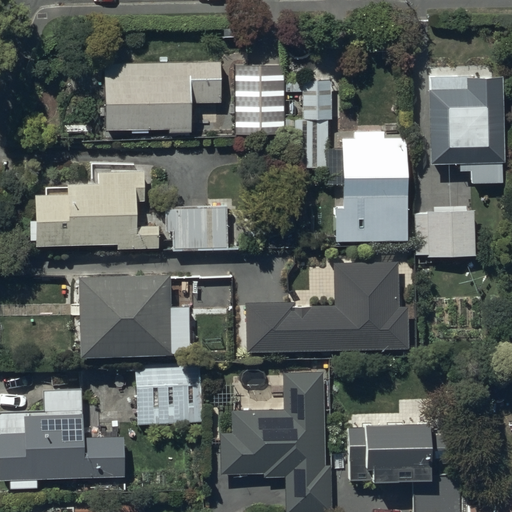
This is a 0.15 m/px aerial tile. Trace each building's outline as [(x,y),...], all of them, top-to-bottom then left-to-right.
[(219,104),(218,64),(102,66),(103,134),(166,132),(166,136),(188,135),(187,105),(219,104)] [(281,67),(275,67),(275,64),(248,64),(248,68),(232,68),(233,137),(282,136),(281,67)] [(501,166),(499,80),(479,81),(479,66),(427,68),(428,93),(425,93),(428,168),(457,168),(457,174),(468,174),(469,186),(500,185),(499,166),(501,166)] [(323,83),(300,84),(301,123),(324,123),(323,83)] [(384,136),(384,141),(341,142),(342,211),(333,211),(334,245),(405,244),(404,141),(400,141),(400,136),(384,136)] [(327,149),(295,149),(295,169),(327,169),(327,149)] [(32,246),(32,251),(115,248),(115,252),(157,250),(156,223),(133,224),(132,204),(143,203),(142,170),(94,172),(95,187),(43,189),(44,198),(31,199),(32,226),(26,226),(27,246),(32,246)] [(292,226),(291,199),(274,199),(275,226),(292,226)] [(225,208),(163,210),(164,234),(170,234),(171,253),(226,252),(225,208)] [(473,212),(414,212),(414,257),(426,257),(426,259),(473,258),(473,212)] [(292,305),(244,306),(245,355),(407,352),(406,308),(397,308),(396,264),(332,266),(333,308),(292,309),(292,305)] [(168,277),(76,279),(78,362),(168,360),(168,356),(186,355),(185,308),(168,309),(168,277)] [(132,367),(137,425),(199,421),(195,362),(132,367)] [(320,375),(282,375),(282,413),(230,413),(230,436),(220,436),(220,476),(263,476),(263,480),(284,480),(284,511),(328,511),(328,469),(321,469),(320,375)] [(0,433),(0,481),(125,477),(124,438),(83,439),(82,415),(25,417),(25,433),(0,433)] [(425,429),(410,429),(410,423),(363,423),(363,429),(346,429),(348,484),(369,484),(369,488),(410,487),(411,511),(458,511),(457,476),(439,477),(439,466),(447,466),(446,436),(426,436),(425,429)] [(511,511),(511,490),(492,491),(492,504),(468,505),(468,511),(511,511)] [(198,511),(198,494),(180,495),(180,511),(198,511)]
